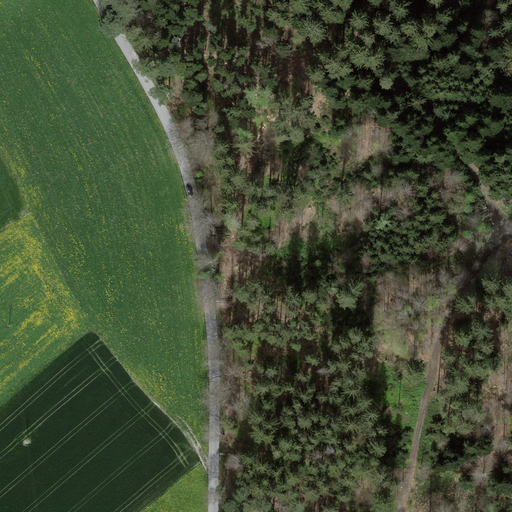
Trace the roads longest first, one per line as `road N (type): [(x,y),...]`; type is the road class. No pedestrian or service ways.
road 1 (residential): [(107,0),(184,152),(200,220),(211,299),(213,511)]
road 2 (track): [(401,511),(443,324),(496,235),(511,229)]
road 3 (track): [(405,86),(511,220)]
road 4 (track): [(405,86),(308,46),(269,0)]
